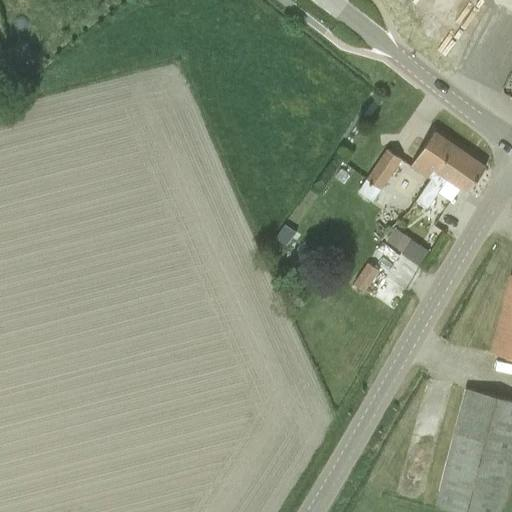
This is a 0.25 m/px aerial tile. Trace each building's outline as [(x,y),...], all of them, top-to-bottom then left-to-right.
[(467,193),(485,167),(433,132),(410,165),(426,176),(430,179),(415,201),(426,208),(447,179),(467,193)] [(386,149),(366,179),(357,192),(371,202),(380,188),(400,159),(386,149)] [(380,242),(390,248),(399,234),(389,228),(380,242)] [(367,263),(353,285),(364,292),(378,270),(367,263)] [(490,352),(509,357),(511,357),(511,275),(510,274),(490,352)] [(435,507),(454,511),(455,511),(495,511),(511,449),(511,400),(465,389),(435,507)]
